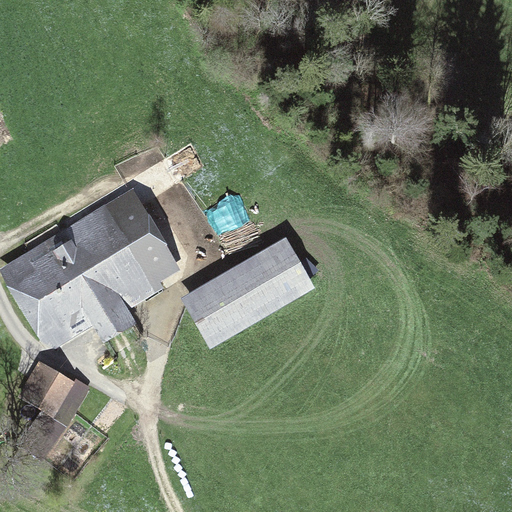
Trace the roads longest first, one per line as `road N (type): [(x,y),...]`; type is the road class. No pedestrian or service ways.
road 1 (track): [(192,249),(146,401),(180,511)]
road 2 (track): [(146,401),(40,351),(0,286)]
